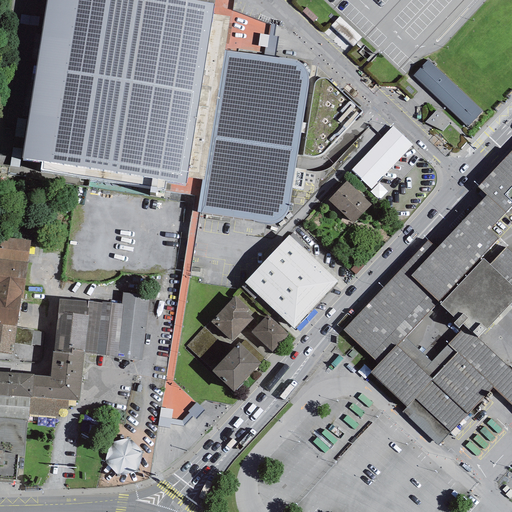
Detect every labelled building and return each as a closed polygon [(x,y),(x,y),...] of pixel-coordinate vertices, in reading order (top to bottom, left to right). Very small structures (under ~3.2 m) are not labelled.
[(186,177),(204,181),(226,50),(231,16),(223,15),(213,13),(215,3),(196,0),(47,0),(23,157),(186,183),(186,177)] [(295,61),(226,50),(204,181),(197,212),(274,221),(281,218),(286,214),(289,208),(309,79),(308,72),(305,66),(301,63),(295,61)] [(428,60),(412,76),(468,127),(482,111),(428,60)] [(442,131),(450,123),(436,111),(425,122),(442,131)] [(393,127),(352,170),(372,190),(413,146),(393,127)] [(436,247),(428,240),(343,331),(379,363),(370,373),(407,407),(403,412),(409,418),(438,444),(492,386),(511,405),(511,370),(478,337),(511,301),(511,150),(479,186),(487,194),(462,221),(436,247)] [(354,224),(372,205),(347,181),(329,200),(354,224)] [(338,281),(289,235),(266,259),(316,305),(338,281)] [(0,260),(0,327),(16,329),(29,241),(4,237),(0,260)] [(266,259),(245,282),(294,328),(316,305),(266,259)] [(117,357),(142,360),(149,295),(122,293),(121,304),(123,304),(117,357)] [(232,342),(254,319),(246,312),(249,309),(235,296),(211,322),(232,342)] [(102,303),(60,299),(54,352),(72,355),(73,350),(85,352),(117,357),(123,304),(121,304),(102,302),(102,303)] [(272,352),(289,335),(269,315),(252,332),(272,352)] [(0,327),(0,353),(12,355),(16,329),(0,327)] [(203,361),(221,342),(205,327),(187,346),(203,361)] [(234,392),(261,364),(260,362),(264,358),(245,340),(241,344),(239,343),(212,371),(234,392)] [(68,400),(80,401),(85,352),(73,350),(72,355),(54,352),(53,352),(50,377),(33,375),(32,398),(29,397),(28,414),(58,418),(59,408),(68,409),(68,400)] [(0,418),(28,420),(28,414),(29,397),(32,398),(33,375),(34,375),(0,371),(0,418)] [(162,404),(160,419),(172,420),(173,406),(162,404)] [(18,456),(24,456),(28,420),(0,418),(0,452),(19,454),(18,456)] [(130,435),(124,434),(117,435),(111,439),(107,444),(104,450),(104,457),(106,463),(110,468),(115,472),(121,474),(128,474),(134,471),(139,467),(142,462),(144,456),(143,449),(141,443),(136,438),(130,435)] [(0,452),(0,481),(13,483),(13,480),(16,481),(18,456),(19,454),(0,452)]
